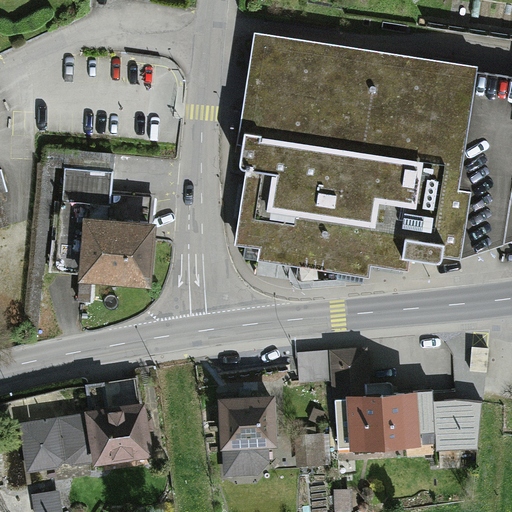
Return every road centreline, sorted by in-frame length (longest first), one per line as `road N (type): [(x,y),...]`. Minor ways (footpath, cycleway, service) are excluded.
road 1 (residential): [(205,335),(199,191),(212,0)]
road 2 (primary): [(205,335),(511,302)]
road 3 (unknown): [(0,87),(109,38),(209,29)]
road 4 (primary): [(0,376),(205,335)]
